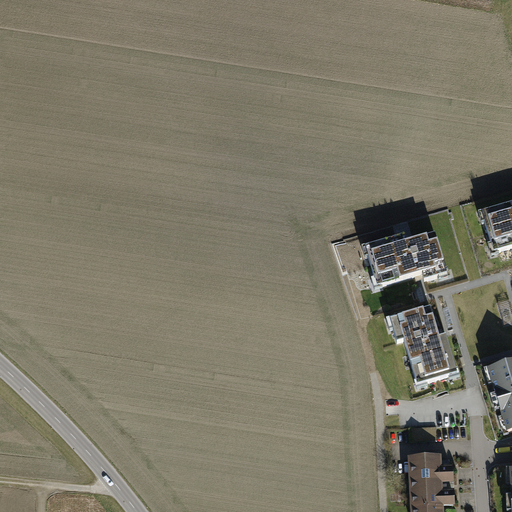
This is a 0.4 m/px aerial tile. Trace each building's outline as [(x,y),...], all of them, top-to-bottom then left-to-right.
[(481,222),(491,254),(511,247),(511,205),(484,214),(486,221),(481,222)] [(421,290),(464,277),(450,231),(405,244),(403,237),(367,248),(370,256),(367,257),(374,279),(378,278),(380,286),(416,275),(421,290)] [(428,311),(394,321),(396,330),(392,331),(395,343),(403,341),(415,382),(424,380),(425,384),(447,377),(446,373),(454,371),(444,338),(436,340),(428,311)] [(509,365),(488,371),(506,433),(511,430),(511,367),(511,368),(509,365)] [(437,430),(412,430),(413,444),(438,443),(437,430)] [(441,459),(409,460),(410,511),(443,511),(443,509),(455,509),(454,493),(443,493),(442,486),(454,485),(453,470),(442,470),(441,459)]
